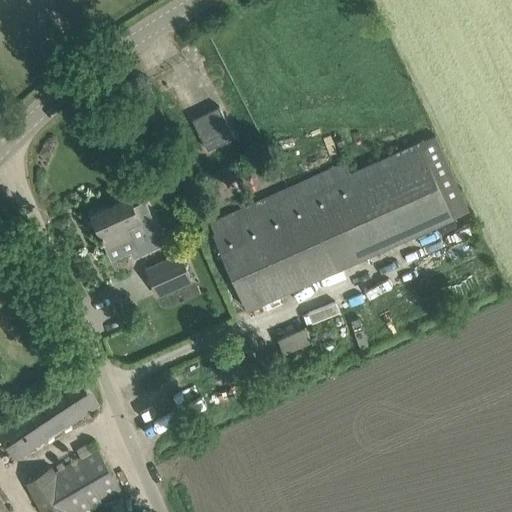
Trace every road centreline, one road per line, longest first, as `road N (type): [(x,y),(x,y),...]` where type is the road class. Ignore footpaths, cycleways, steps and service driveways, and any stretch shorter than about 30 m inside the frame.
road 1 (unclassified): [(150,511),(0,187)]
road 2 (tertiary): [(0,148),(102,65),(207,0)]
